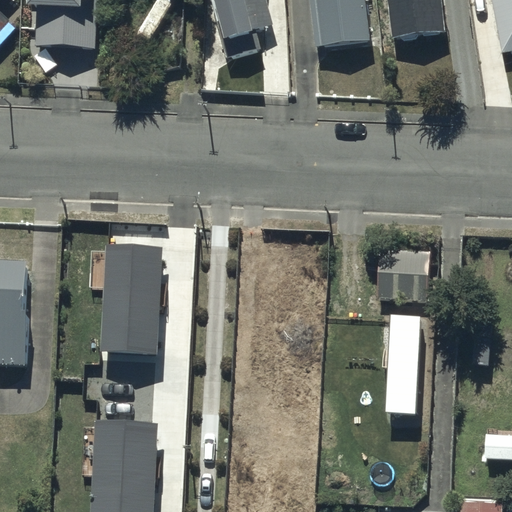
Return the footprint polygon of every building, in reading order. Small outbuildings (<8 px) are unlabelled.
[(0,0),(0,41),(13,27),(0,15),(0,0)] [(26,0),(26,3),(37,4),(36,45),(95,48),(97,0),(26,0)] [(213,0),(212,8),(230,66),(265,56),(259,36),(276,31),(267,0),(213,0)] [(374,48),(367,0),(321,0),(328,54),(374,48)] [(391,0),(397,44),(450,39),(445,0),(391,0)] [(511,0),(493,0),(505,59),(511,57),(511,0)] [(163,247),(106,244),(101,349),(157,352),(163,247)] [(431,257),(380,255),(378,305),(429,307),(431,257)] [(0,370),(30,373),(33,323),(27,322),(30,269),(0,266),(0,370)] [(319,397),(321,316),(297,315),(297,329),(280,329),(280,333),(255,332),(253,406),(285,407),(285,396),(319,397)] [(420,316),(391,315),(386,412),(415,413),(420,316)] [(100,423),(94,511),(156,511),(162,427),(100,423)] [(316,438),(294,437),(295,506),(316,506),(316,438)] [(269,511),(271,458),(232,457),(229,511),(269,511)]
